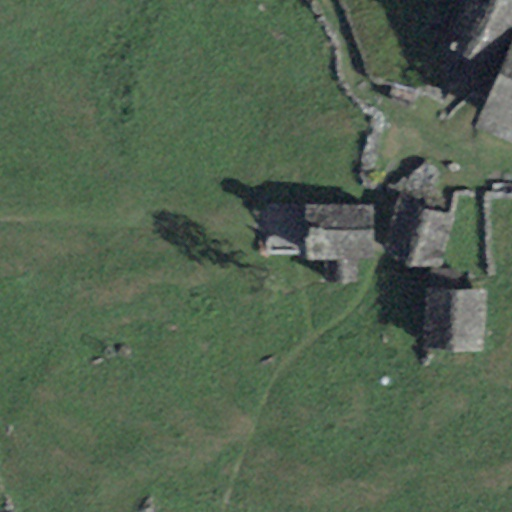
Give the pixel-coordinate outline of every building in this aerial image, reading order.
[(511,29),(511,0),(464,0),(445,41),(495,66),(511,29)] [(511,38),(480,114),(511,127),(511,38)] [(456,216),(399,200),(385,252),(442,268),(456,216)] [(372,204),(302,206),(303,257),(374,256),(372,204)] [(488,288),(426,286),(424,347),(486,349),(488,288)]
